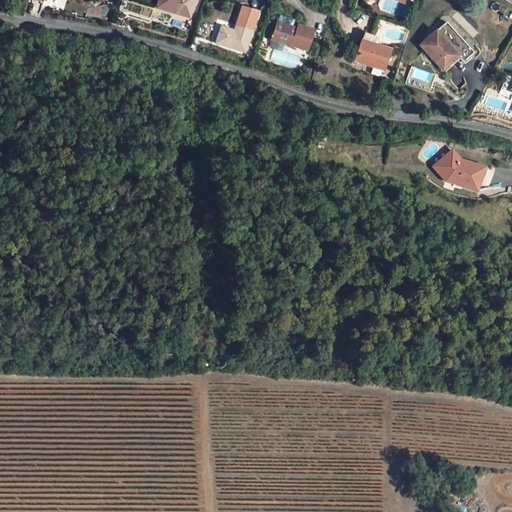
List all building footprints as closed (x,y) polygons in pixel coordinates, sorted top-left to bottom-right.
[(194,0),(159,0),(157,8),(174,13),(175,9),(191,14),(192,10),(194,0)] [(194,0),(192,10),(198,11),(201,0),(194,0)] [(231,32),(232,30),(222,27),(217,43),(245,52),(258,13),(242,8),(235,31),(234,33),(231,32)] [(191,14),(175,9),(174,13),(190,17),(191,14)] [(277,23),(292,28),(294,20),(279,15),(277,23)] [(446,22),(420,45),(443,70),(458,56),(460,58),(463,62),(474,52),(446,22)] [(292,29),(292,28),(277,23),(271,39),(307,50),(314,30),(298,25),(296,30),(292,29)] [(356,61),(384,71),(391,50),(376,45),(379,38),(365,34),(356,61)] [(460,58),(458,56),(443,70),(445,72),(460,58)] [(428,91),(434,74),(411,66),(406,83),(428,91)] [(460,160),(452,150),(434,166),(447,181),(477,190),(484,167),(460,160)]
